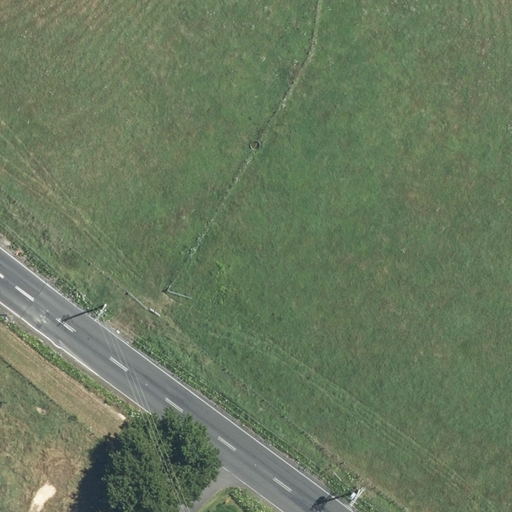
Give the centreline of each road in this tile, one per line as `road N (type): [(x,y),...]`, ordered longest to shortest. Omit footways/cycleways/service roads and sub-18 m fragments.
road 1 (secondary): [(0,272),(226,439)]
road 2 (secondary): [(226,439),(324,511)]
